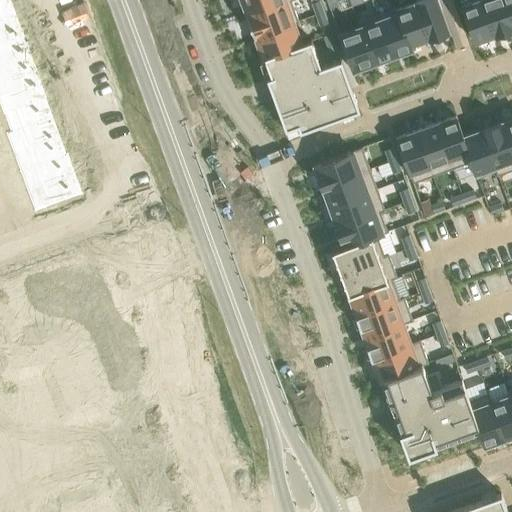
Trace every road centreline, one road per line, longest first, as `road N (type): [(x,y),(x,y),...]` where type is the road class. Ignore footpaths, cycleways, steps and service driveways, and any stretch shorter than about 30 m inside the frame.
road 1 (secondary): [(122,0),(280,436)]
road 2 (residential): [(384,510),(268,158)]
road 3 (residential): [(220,511),(213,440),(131,197)]
road 4 (residential): [(268,158),(450,93),(511,59)]
road 5 (residential): [(40,0),(131,197)]
road 6 (residential): [(268,158),(227,95),(192,0)]
road 7 (residential): [(0,251),(131,197)]
road 8 (residential): [(384,510),(511,464)]
